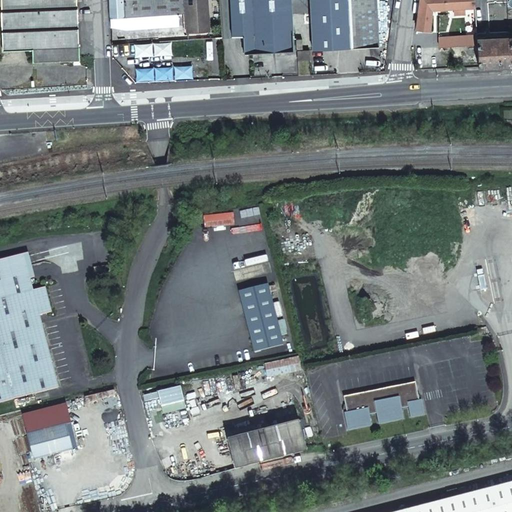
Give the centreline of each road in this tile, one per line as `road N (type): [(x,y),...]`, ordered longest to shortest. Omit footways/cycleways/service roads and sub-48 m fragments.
road 1 (residential): [(156,501),(511,426)]
road 2 (secondary): [(158,104),(511,85)]
road 3 (residential): [(164,198),(132,310),(126,364),(156,501)]
road 4 (secondary): [(0,113),(158,104)]
